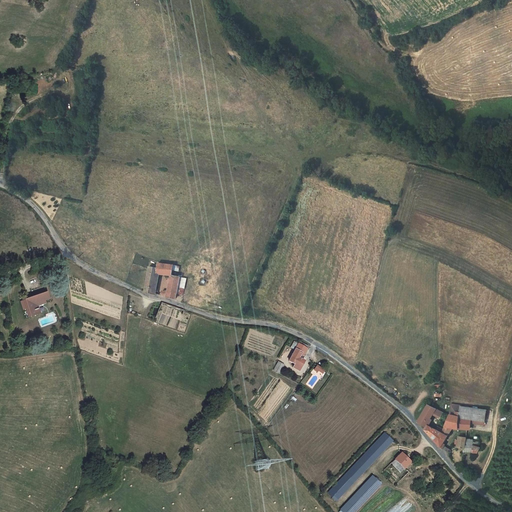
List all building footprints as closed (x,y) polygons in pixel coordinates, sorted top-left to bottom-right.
[(159,274),(171,276),(172,276),(174,266),(158,263),(157,268),(155,274),(159,274)] [(149,267),(144,292),(153,293),(154,289),(156,289),(159,274),(155,274),(157,268),(149,267)] [(169,287),(178,289),(178,287),(179,277),(172,276),(171,276),(169,287)] [(179,277),(178,287),(184,288),(185,288),(187,278),(179,277)] [(49,300),(48,293),(26,299),(28,308),(31,317),(41,314),(38,303),(49,300)] [(303,356),(307,349),(294,342),(290,348),(294,350),(288,361),(295,364),(298,358),(301,354),(303,356)] [(301,360),(298,358),(295,364),(293,368),(300,371),(305,362),(301,360)] [(274,371),(279,374),(284,365),(279,363),(274,371)] [(452,404),(450,416),(459,416),(459,417),(459,419),(471,421),(472,419),(473,420),(474,421),(474,422),(477,422),(477,423),(485,424),(487,409),(462,406),(462,405),(452,404)] [(431,419),(436,410),(428,405),(418,422),(427,427),(427,425),(429,425),(432,420),(431,419)] [(441,418),(443,413),(436,410),(431,419),(432,420),(434,418),(446,424),(448,421),(441,418)] [(452,428),(459,429),(459,419),(459,417),(459,416),(450,416),(448,421),(446,424),(445,426),(452,428)] [(469,430),(471,421),(459,419),(459,429),(469,430)] [(427,427),(425,429),(432,436),(443,448),(443,444),(445,440),(448,435),(442,432),(429,425),(427,425),(427,427)] [(442,432),(448,435),(452,428),(445,426),(442,432)] [(335,498),(394,440),(386,431),(327,490),(335,498)] [(467,434),(458,434),(457,448),(464,449),(466,439),(467,434)] [(466,439),(464,449),(464,452),(473,452),(473,445),(474,440),(466,439)] [(410,462),(402,453),(396,459),(405,468),(410,462)] [(344,511),(347,511),(379,481),(372,473),(339,505),(344,511)]
